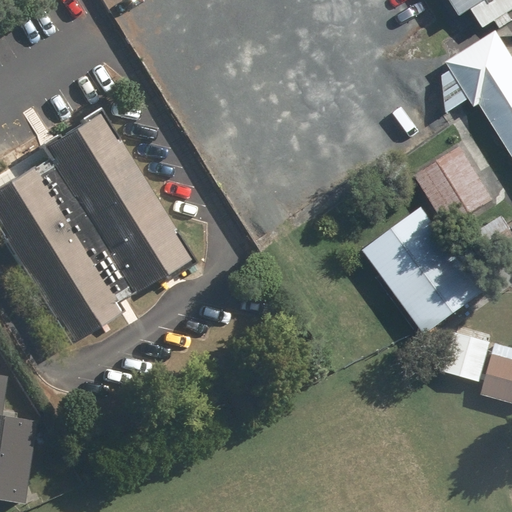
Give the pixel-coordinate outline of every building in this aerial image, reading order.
[(307,0),(320,19),(349,0),(307,0)] [(511,0),(452,0),(462,16),(474,9),(485,27),(511,9),(511,0)] [(511,50),(500,31),(451,62),(479,107),(484,104),(511,148),(511,50)] [(190,260),(100,113),(47,146),(54,157),(34,169),(0,189),(0,229),(70,345),(125,312),(120,303),(137,293),(190,260)] [(468,144),(417,176),(448,227),(499,195),(468,144)] [(427,207),(366,250),(428,336),(491,290),(479,273),(511,249),(511,229),(503,217),(458,250),(427,207)] [(492,342),(456,332),(445,372),(481,382),(492,342)] [(511,347),(498,343),(484,395),(511,403),(511,347)] [(0,501),(25,505),(37,422),(2,417),(8,377),(0,375),(0,501)]
